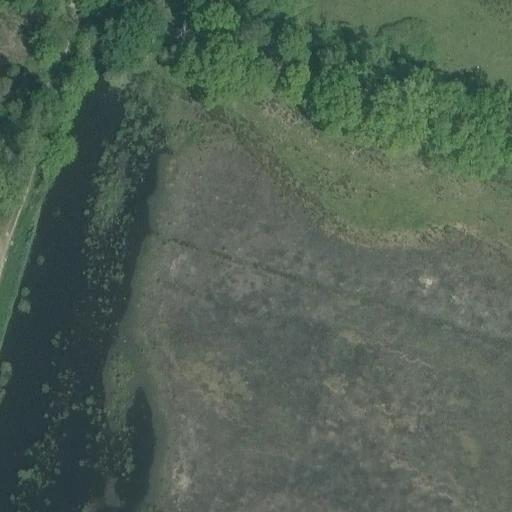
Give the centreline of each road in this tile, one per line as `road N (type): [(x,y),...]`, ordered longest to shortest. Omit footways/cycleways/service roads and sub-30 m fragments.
road 1 (track): [(511,132),(114,15)]
road 2 (track): [(78,4),(0,256)]
